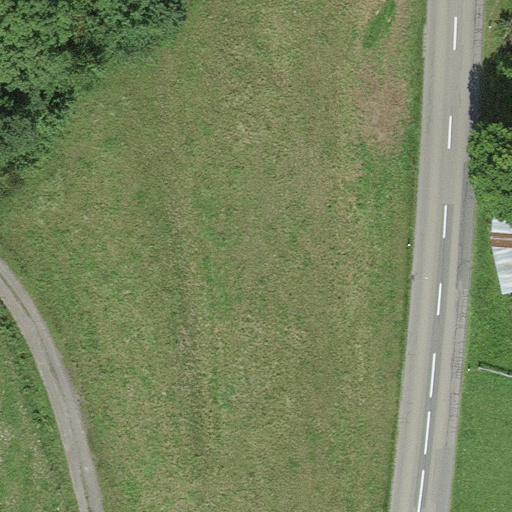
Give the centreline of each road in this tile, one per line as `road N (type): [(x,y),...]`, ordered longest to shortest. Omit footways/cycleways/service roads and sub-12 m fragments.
road 1 (tertiary): [(420,511),(454,0)]
road 2 (track): [(101,511),(67,386),(0,275)]
